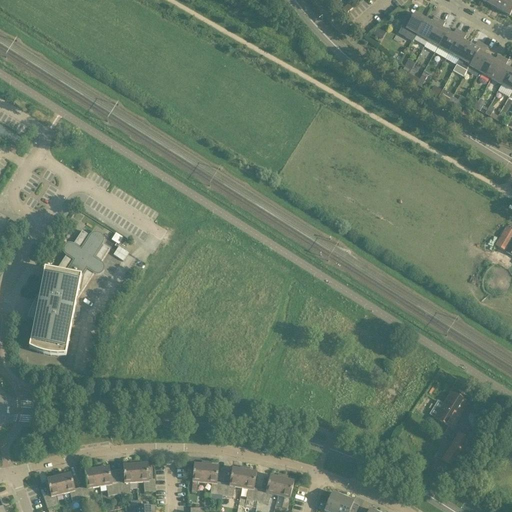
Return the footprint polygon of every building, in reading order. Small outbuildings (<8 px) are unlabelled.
[(493,0),(490,6),(499,12),(506,0),(493,0)] [(511,0),(506,0),(499,12),(509,17),(511,12),(511,0)] [(353,9),(349,4),(341,11),(345,16),(353,9)] [(398,35),(412,43),(416,36),(417,36),(425,21),(415,14),(412,19),(407,16),(401,27),(402,28),(398,35)] [(425,21),(417,36),(427,42),(439,21),(434,18),(431,24),(425,21)] [(438,48),(447,33),(441,30),(445,24),(439,21),(427,42),(438,48)] [(379,40),(383,33),(376,29),(372,36),(379,40)] [(447,33),(438,48),(449,54),(461,33),(456,30),(452,36),(447,33)] [(459,60),(468,45),(463,42),(466,36),(461,33),(449,54),(459,60)] [(469,68),(470,66),(482,45),(477,42),(474,48),(468,45),(459,60),(456,66),(466,72),(469,68)] [(470,66),(469,68),(480,74),(489,58),(483,55),(487,48),(482,45),(470,66)] [(489,58),(480,74),(491,80),(503,59),(497,56),(494,62),(489,58)] [(501,86),(510,71),(505,67),(508,62),(503,59),(491,80),(501,86)] [(409,60),(404,68),(405,69),(410,72),(414,65),(415,64),(409,60)] [(511,71),(510,71),(501,86),(511,92),(511,71)] [(409,80),(416,85),(418,81),(419,80),(412,76),(411,77),(409,80)] [(441,91),(434,87),(431,93),(438,97),(441,91)] [(446,93),(442,101),(445,103),(448,104),(453,97),(446,93)] [(449,105),(459,111),(463,103),(465,100),(460,97),(457,102),(452,99),(449,105)] [(498,116),(497,118),(495,121),(497,122),(500,125),(503,119),(498,116)] [(0,126),(0,136),(18,148),(23,141),(0,126)] [(377,147),(367,165),(437,204),(447,186),(377,147)] [(0,235),(10,220),(0,214),(0,235)] [(511,230),(505,227),(494,246),(511,256),(511,230)] [(94,274),(94,275),(95,275),(96,275),(97,275),(98,275),(99,275),(100,275),(101,274),(103,270),(103,269),(103,268),(103,267),(103,266),(102,265),(101,264),(110,250),(102,245),(102,244),(103,242),(103,241),(103,240),(102,239),(102,237),(101,236),(100,235),(99,234),(98,234),(97,234),(96,234),(94,234),(93,234),(92,235),(91,235),(90,236),(90,237),(82,232),(73,246),(72,245),(71,245),(69,245),(68,245),(67,245),(66,246),(63,250),(63,251),(63,252),(63,253),(64,254),(65,255),(65,256),(66,256),(65,257),(55,274),(44,272),(39,302),(38,301),(37,303),(36,304),(34,307),(31,314),(28,322),(34,323),(29,350),(30,350),(31,345),(65,352),(64,357),(66,357),(71,329),(70,328),(76,301),(94,274)] [(123,239),(116,235),(112,241),(119,246),(123,239)] [(129,254),(119,248),(114,256),(124,262),(129,254)] [(459,415),(467,403),(452,394),(444,406),(443,406),(435,419),(452,430),(460,416),(459,415)] [(456,470),(473,442),(462,436),(446,463),(456,470)] [(439,461),(452,441),(446,438),(433,457),(439,461)] [(123,467),(124,483),(118,483),(119,496),(130,495),(130,485),(137,484),(135,463),(130,464),(130,466),(123,467)] [(149,481),(148,465),(140,466),(140,463),(135,463),(137,484),(143,484),(144,494),(155,493),(155,480),(149,481)] [(197,494),(198,484),(204,485),(206,464),(201,463),(201,466),(194,465),(192,481),(193,481),(191,494),(197,494)] [(217,483),(218,468),(211,467),(211,464),(206,464),(204,485),(211,485),(210,495),(222,496),(223,484),(217,483)] [(111,484),(109,469),(102,470),(101,467),(96,468),(100,488),(106,487),(108,497),(119,496),(118,483),(111,484)] [(85,472),(87,488),(81,489),(83,501),(94,499),(93,489),(100,488),(96,468),(91,468),(92,471),(85,472)] [(232,470),(230,485),(223,484),(222,496),(233,498),(234,488),(241,490),(245,469),(240,468),(239,471),(232,470)] [(254,489),(256,474),(249,473),(250,470),(245,469),(241,490),(248,491),(246,504),(253,505),(254,502),(257,503),(260,490),(254,489)] [(74,490),(71,475),(64,477),(63,474),(58,475),(63,495),(70,494),(72,504),(83,501),(81,489),(74,490)] [(59,507),(56,497),(63,495),(58,475),(53,476),(54,479),(47,481),(51,496),(45,497),(48,510),(59,507)] [(270,477),(266,492),(260,490),(257,503),(268,505),(271,496),(278,497),(283,477),(278,476),(277,479),(270,477)] [(287,510),(294,483),(287,481),(288,478),(283,477),(278,497),(284,499),(282,509),(287,510)] [(337,511),(343,498),(332,494),(324,511),(337,511)] [(349,511),(354,503),(343,498),(337,511),(349,511)]
